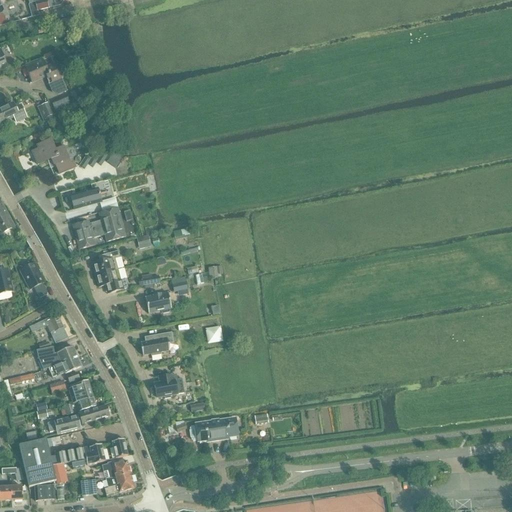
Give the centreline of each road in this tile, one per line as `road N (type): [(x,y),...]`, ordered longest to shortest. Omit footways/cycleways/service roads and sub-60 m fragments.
road 1 (residential): [(158,501),(118,392),(64,299)]
road 2 (unclassified): [(305,472),(511,446)]
road 3 (unclassified): [(177,494),(195,499),(273,488),(305,472)]
road 4 (unclassified): [(305,472),(270,470),(237,486),(177,494)]
